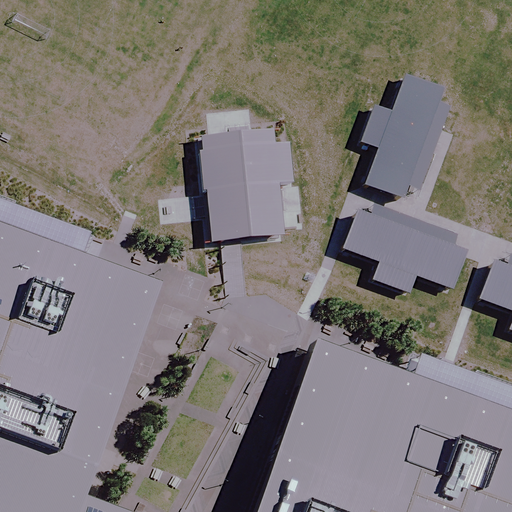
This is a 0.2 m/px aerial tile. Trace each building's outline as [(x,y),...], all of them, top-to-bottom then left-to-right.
[(383,148),(368,185),(403,199),(408,185),(423,191),(456,108),(445,104),(450,90),(404,71),(388,110),(375,105),(361,139),(383,148)] [(199,137),(208,247),(286,241),(281,184),(295,183),(292,140),(276,142),(275,131),(199,137)] [(352,207),(339,243),(376,257),(367,279),(406,293),(412,277),(454,293),(470,250),(453,244),(456,235),(370,203),(367,212),(352,207)] [(143,288),(0,236),(0,511),(511,511),(511,419),(317,349),(258,511),(159,511),(73,481),(143,288)] [(490,256),(477,292),(511,305),(511,309),(505,328),(511,330),(511,253),(508,252),(505,261),(490,256)]
